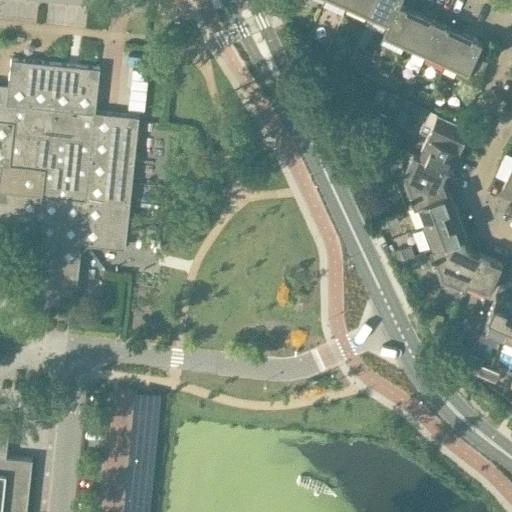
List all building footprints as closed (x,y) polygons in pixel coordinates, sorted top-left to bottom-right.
[(373,0),(348,0),(346,4),(367,14),(373,0)] [(373,0),(367,14),(387,23),(388,23),(397,2),(398,3),(399,0),(373,0)] [(418,12),(398,3),(397,2),(388,23),(387,23),(382,34),(404,43),(418,12)] [(418,12),(404,43),(414,48),(409,59),(420,64),(425,53),(439,21),(418,12)] [(425,53),(446,62),(460,31),(439,21),(425,53)] [(460,31),(446,62),(467,72),(465,76),(476,82),(488,56),(476,51),(481,40),(460,31)] [(0,161),(7,163),(6,172),(1,171),(0,180),(5,180),(4,186),(4,190),(0,192),(0,233),(1,233),(34,237),(39,243),(36,269),(34,282),(39,283),(56,284),(67,285),(71,286),(72,286),(78,287),(82,247),(88,243),(126,247),(133,185),(134,179),(140,119),(141,116),(96,111),(98,91),(101,67),(99,67),(95,66),(42,61),(10,57),(7,84),(0,83),(0,161)] [(382,69),(377,79),(386,83),(391,73),(382,69)] [(391,73),(386,83),(395,87),(399,77),(391,73)] [(432,93),(420,87),(415,96),(428,102),(432,93)] [(369,108),(379,112),(383,103),(373,99),(369,108)] [(379,112),(369,108),(365,116),(375,121),(379,112)] [(423,121),(419,131),(427,135),(427,134),(459,148),(468,127),(437,113),(431,125),(423,121)] [(427,134),(418,154),(418,155),(446,168),(446,169),(449,170),(459,148),(427,134)] [(418,155),(418,154),(412,152),(404,170),(406,177),(403,178),(413,205),(417,204),(417,203),(446,192),(446,191),(442,179),(446,169),(446,168),(418,155)] [(511,164),(502,186),(511,190),(511,164)] [(417,204),(425,224),(457,212),(449,190),(446,191),(446,192),(417,203),(417,204)] [(395,211),(383,216),(386,226),(399,221),(395,211)] [(425,224),(421,226),(429,247),(433,246),(463,235),(463,236),(466,235),(457,212),(425,224)] [(433,246),(429,247),(440,275),(443,274),(445,280),(464,288),(466,283),(465,282),(479,253),(478,253),(468,249),(463,236),(463,235),(433,246)] [(410,244),(397,248),(401,259),(414,254),(410,244)] [(479,250),(478,253),(479,253),(465,282),(466,283),(487,292),(502,261),(479,250)] [(502,337),(511,315),(511,303),(495,295),(481,327),(502,337)] [(511,340),(511,315),(502,337),(511,340)] [(447,350),(459,355),(463,347),(451,342),(447,350)] [(473,371),(485,377),(489,367),(478,361),(473,371)] [(489,367),(485,377),(496,382),(501,372),(489,367)] [(0,511),(26,511),(32,458),(5,455),(9,420),(0,418),(0,511)]
